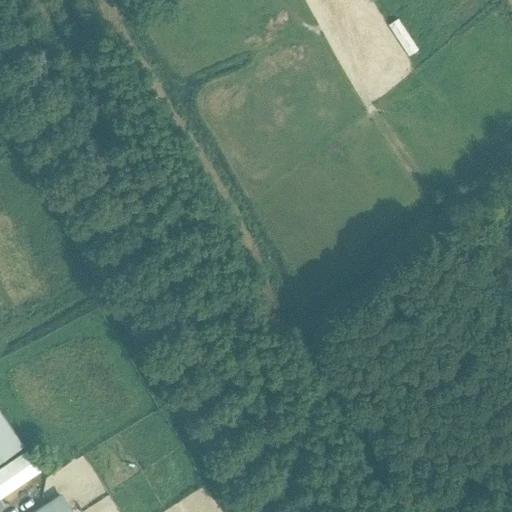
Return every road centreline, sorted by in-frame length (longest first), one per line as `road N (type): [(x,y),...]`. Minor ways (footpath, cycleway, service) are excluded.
road 1 (track): [(273,511),(0,37)]
road 2 (unknown): [(298,511),(74,121),(46,77),(10,55)]
